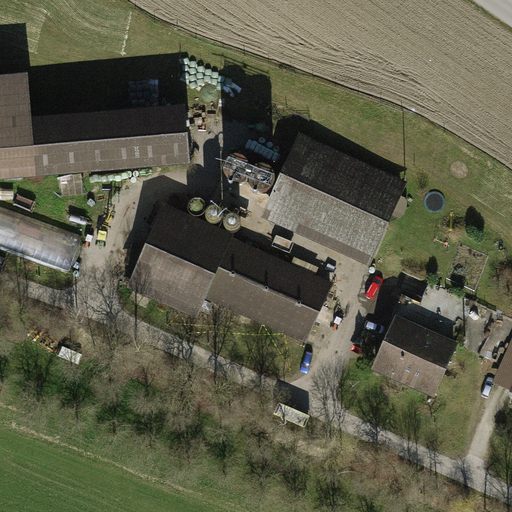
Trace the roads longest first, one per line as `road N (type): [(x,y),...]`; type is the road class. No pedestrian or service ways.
road 1 (track): [(0,276),(88,307),(511,496)]
road 2 (unknown): [(88,307),(138,234),(173,206),(211,209),(348,268),(363,281),(366,303),(321,411)]
